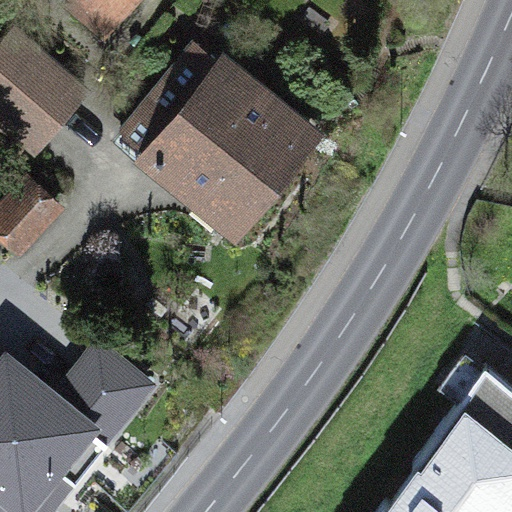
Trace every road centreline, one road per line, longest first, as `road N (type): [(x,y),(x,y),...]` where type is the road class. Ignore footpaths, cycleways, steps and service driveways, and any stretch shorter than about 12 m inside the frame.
road 1 (secondary): [(207,511),(354,318),(448,154),(511,14)]
road 2 (residential): [(0,275),(26,268),(122,171)]
